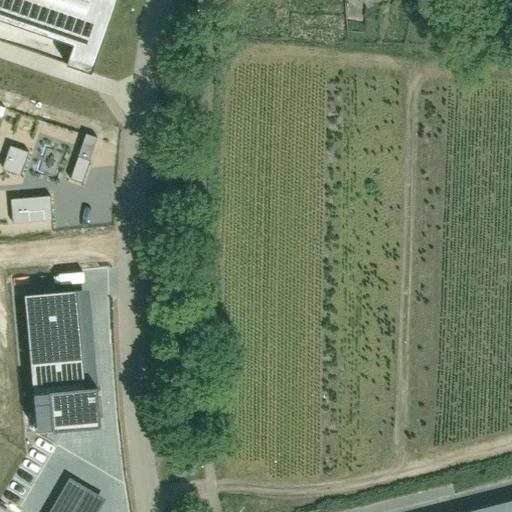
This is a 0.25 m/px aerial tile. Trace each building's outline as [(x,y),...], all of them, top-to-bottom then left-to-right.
[(67,66),(93,75),(118,0),(0,0),(0,20),(74,46),(67,66)] [(378,0),(358,0),(362,8),(378,0)] [(85,134),(72,178),(83,182),(96,138),(85,134)] [(11,146),(3,169),(21,175),(28,151),(11,146)] [(49,196),(11,199),(13,222),(51,219),(49,196)] [(25,296),(37,431),(100,425),(97,386),(85,387),(76,291),(25,296)] [(511,511),(511,496),(444,511),(511,511)]
